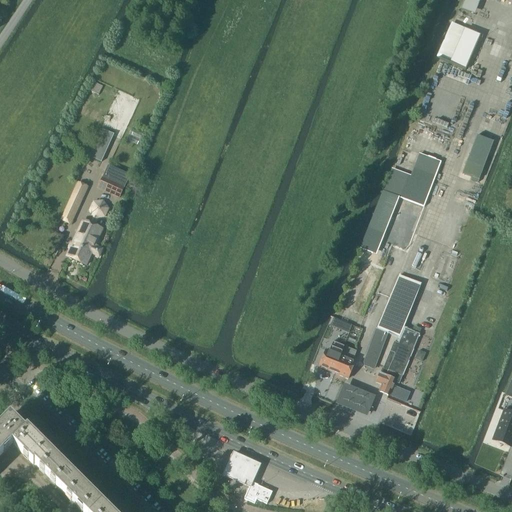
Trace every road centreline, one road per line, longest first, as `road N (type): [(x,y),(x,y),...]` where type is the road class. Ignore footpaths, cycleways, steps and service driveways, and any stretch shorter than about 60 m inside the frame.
road 1 (unclassified): [(511,497),(260,393),(0,262)]
road 2 (trunk): [(459,511),(205,401),(0,293)]
road 3 (trunk): [(0,325),(393,511)]
road 4 (residential): [(140,511),(3,375)]
